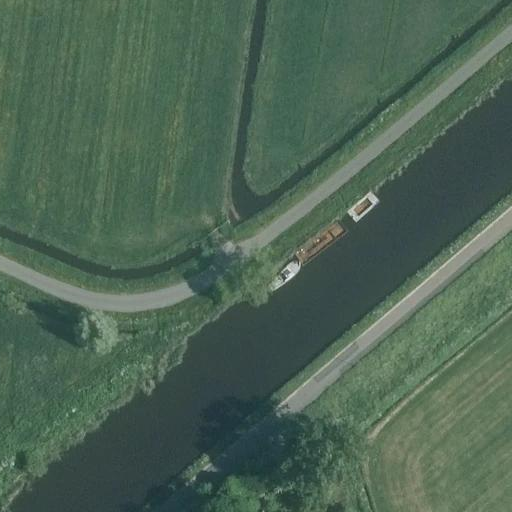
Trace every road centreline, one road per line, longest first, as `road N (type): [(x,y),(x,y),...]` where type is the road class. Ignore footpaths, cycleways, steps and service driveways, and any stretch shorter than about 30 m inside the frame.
road 1 (unclassified): [(0,263),(106,304),(156,301),(192,288),(511,31)]
road 2 (unclassified): [(171,511),(511,221)]
